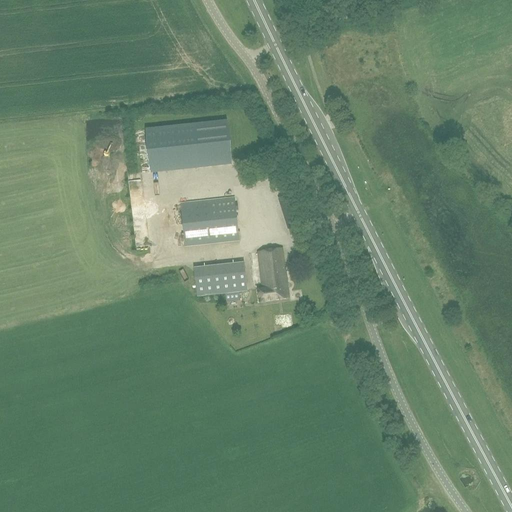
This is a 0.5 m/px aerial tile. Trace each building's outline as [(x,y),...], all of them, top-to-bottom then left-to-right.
[(198,161),(231,158),(227,118),(195,122),(198,161)] [(185,246),(239,241),(234,198),(181,203),(185,246)] [(257,217),(257,230),(271,229),(270,217),(257,217)] [(242,283),(240,245),(221,246),(224,284),(242,283)] [(289,299),(282,249),(257,252),(262,289),(257,289),(259,303),(289,299)]
